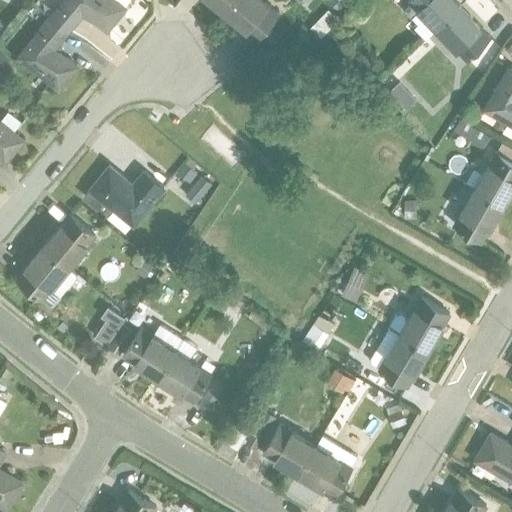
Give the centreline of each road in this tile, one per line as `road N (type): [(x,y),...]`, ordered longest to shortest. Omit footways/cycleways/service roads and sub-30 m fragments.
road 1 (residential): [(0,231),(120,84),(178,60)]
road 2 (residential): [(387,511),(511,296)]
road 3 (residential): [(275,511),(114,412)]
road 4 (residential): [(114,412),(0,321)]
